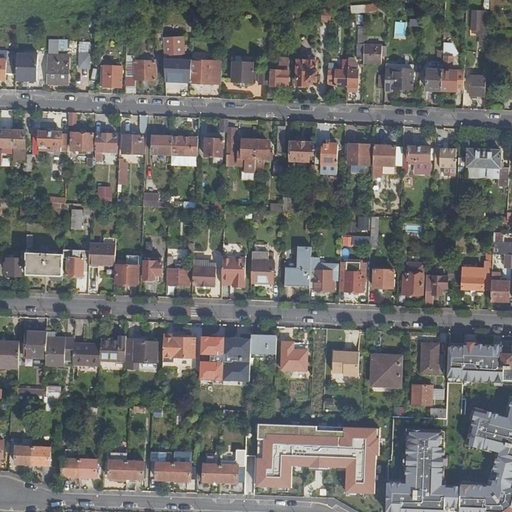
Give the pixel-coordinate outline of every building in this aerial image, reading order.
[(379,3),(366,5),(365,12),(379,9),(379,3)] [(332,8),(322,10),(322,21),(331,22),(332,8)] [(486,12),(473,11),(472,29),(481,29),(481,36),(480,44),(488,45),(489,17),(486,17),(486,12)] [(296,15),(284,17),(284,23),(296,23),(296,15)] [(405,36),(406,24),(396,23),(395,36),(405,36)] [(171,34),(181,35),(181,26),(171,26),(171,34)] [(184,37),(164,38),(165,55),(185,55),(184,37)] [(452,43),(444,43),(444,51),(443,59),(443,71),(442,91),(457,92),(458,71),(452,71),(453,58),(458,54),(452,43)] [(382,45),(364,45),(364,60),(364,63),(382,64),(382,56),(386,56),(387,46),(382,46),(382,45)] [(0,79),(6,79),(6,73),(17,74),(18,53),(18,50),(7,50),(0,50),(0,79)] [(41,54),(18,53),(17,74),(16,80),(40,81),(41,54)] [(90,53),(80,53),(79,68),(90,69),(90,53)] [(58,62),(48,62),(48,84),(69,85),(69,56),(58,55),(58,62)] [(355,59),(349,59),(349,64),(348,87),(357,87),(358,87),(359,65),(355,65),(355,59)] [(191,83),(222,84),(222,61),(192,60),(192,71),(191,83)] [(135,69),(126,69),(125,85),(135,85),(135,79),(156,80),(156,62),(135,61),(135,69)] [(311,61),(299,61),(298,84),(308,85),(308,80),(316,81),(317,62),(316,62),(311,61)] [(254,63),(234,62),(233,82),(253,83),(253,79),(256,79),(257,72),(253,72),(254,63)] [(336,69),(329,69),(328,82),(335,82),(335,86),(348,87),(349,64),(343,64),(343,69),(336,69)] [(122,67),(101,66),(100,86),(122,87),(122,67)] [(413,70),(393,69),(386,69),(386,76),(385,88),(385,91),(393,91),(393,89),(413,90),(413,70)] [(289,71),(272,70),(272,86),(268,86),(267,98),(274,98),(275,89),(274,86),(288,87),(289,71)] [(443,71),(428,70),(427,90),(442,91),(443,71)] [(268,72),(260,71),(259,84),(268,85),(268,72)] [(486,77),(470,76),(470,95),(486,96),(486,77)] [(228,119),(220,119),(220,133),(228,133),(228,119)] [(286,127),(278,126),(277,154),(285,154),(286,127)] [(237,129),(228,129),(228,140),(227,167),(234,167),(235,140),(237,140),(237,129)] [(15,130),(3,130),(2,151),(2,153),(14,153),(15,130)] [(26,131),(15,130),(14,153),(14,161),(25,161),(24,169),(32,169),(33,155),(25,154),(26,131)] [(68,133),(40,132),(40,134),(39,151),(68,152),(68,133)] [(95,134),(72,133),(72,150),(94,151),(95,134)] [(118,135),(97,134),(97,159),(102,160),(103,151),(117,152),(118,135)] [(143,136),(124,135),(123,154),(143,154),(143,136)] [(173,137),(153,137),(152,154),(172,155),(173,137)] [(199,138),(173,137),(172,155),(198,156),(199,138)] [(224,139),(206,139),(205,156),(223,157),(224,139)] [(257,141),(247,140),(247,144),(243,143),(243,152),(239,152),(238,166),(246,166),(246,172),(256,172),(256,170),(257,141)] [(267,141),(257,141),(256,170),(264,170),(265,159),(273,159),(273,153),(270,153),(270,145),(266,144),(267,141)] [(314,143),(291,142),(290,161),(298,161),(307,161),(309,161),(310,155),(314,155),(314,143)] [(325,148),(315,147),(315,163),(337,164),(339,144),(329,144),(325,144),(325,148)] [(370,145),(350,144),(349,164),(369,165),(370,145)] [(396,146),(374,145),(373,165),(374,165),(374,178),(380,178),(381,165),(395,166),(395,165),(403,166),(403,147),(396,147),(396,146)] [(409,147),(403,147),(403,166),(403,173),(408,173),(409,163),(415,164),(415,171),(417,174),(430,175),(431,148),(409,147)] [(457,149),(441,148),(441,149),(440,166),(440,168),(456,168),(457,149)] [(485,150),(468,149),(468,167),(469,167),(468,177),(484,178),(484,177),(485,150)] [(501,151),(485,150),(484,177),(488,177),(488,178),(498,179),(498,186),(509,186),(509,168),(501,168),(501,151)] [(198,156),(172,155),(171,165),(198,166),(198,156)] [(123,169),(119,169),(119,173),(128,173),(128,163),(123,163),(123,169)] [(315,165),(309,165),(309,172),(307,172),(307,182),(314,182),(315,165)] [(128,173),(119,173),(119,184),(127,185),(128,173)] [(99,202),(113,202),(113,187),(99,186),(99,202)] [(159,194),(144,194),(144,207),(170,208),(170,202),(159,202),(159,194)] [(297,198),(284,198),(283,205),(283,213),(297,213),(297,198)] [(92,204),(84,204),(84,214),(91,215),(92,204)] [(283,205),(271,205),(271,212),(283,213),(283,205)] [(82,210),(72,210),(71,229),(81,229),(82,210)] [(379,217),(371,217),(370,249),(378,249),(379,217)] [(504,233),(494,233),(493,252),(493,255),(505,255),(511,255),(511,244),(504,244),(504,233)] [(116,244),(90,243),(90,264),(116,266),(116,244)] [(312,247),(299,247),(298,269),(286,269),(285,284),(310,285),(311,264),(312,247)] [(54,254),(27,253),(27,274),(51,275),(51,280),(62,281),(64,255),(57,254),(57,252),(54,252),(54,254)] [(269,252),(252,252),(251,283),(273,284),(274,261),(268,261),(269,252)] [(126,265),(117,265),(117,283),(139,284),(139,273),(141,273),(142,256),(127,256),(126,265)] [(84,259),(68,258),(67,276),(83,276),(84,259)] [(155,262),(145,261),(144,279),(145,279),(147,281),(152,282),(155,280),(155,275),(162,275),(163,258),(155,258),(155,262)] [(246,258),(223,258),(222,280),(234,281),(233,286),(233,287),(245,287),(246,258)] [(22,259),(7,259),(7,263),(5,263),(5,271),(10,271),(10,276),(22,276),(22,275),(22,259)] [(484,269),(463,268),(462,289),(492,290),(493,272),(493,262),(484,261),(484,269)] [(424,263),(408,263),(407,274),(404,274),(404,283),(401,283),(401,286),(404,286),(403,293),(423,294),(424,263)] [(319,265),(311,264),(310,285),(310,290),(316,290),(315,290),(334,291),(335,281),(338,281),(338,272),(318,271),(319,265)] [(178,270),(169,269),(168,285),(190,286),(190,270),(181,270),(181,267),(178,267),(178,270)] [(194,267),(193,286),(216,287),(217,268),(194,267)] [(394,270),(375,270),(374,288),(393,288),(394,270)] [(345,277),(340,277),(339,290),(345,290),(345,291),(363,292),(364,282),(366,282),(366,273),(345,272),(345,277)] [(501,272),(493,272),(492,290),(491,301),(509,301),(510,282),(500,282),(501,272)] [(448,277),(427,276),(426,307),(433,308),(434,295),(442,295),(442,288),(448,288),(448,277)] [(47,333),(26,332),(25,357),(34,357),(46,358),(47,338),(47,333)] [(175,335),(165,334),(163,362),(174,362),(174,357),(195,358),(196,339),(175,338),(175,335)] [(226,336),(202,336),(201,354),(225,355),(226,336)] [(277,337),(252,336),(251,353),(276,354),(277,337)] [(250,338),(227,337),(226,356),(250,356),(250,338)] [(74,339),(47,338),(46,358),(46,366),(65,367),(65,359),(73,360),(74,344),(74,339)] [(120,341),(102,340),(101,345),(101,360),(120,361),(120,341)] [(20,343),(0,341),(0,367),(19,368),(20,343)] [(135,344),(127,344),(126,369),(139,370),(140,362),(157,363),(158,343),(135,342),(135,344)] [(294,343),(283,342),(282,370),(307,371),(308,351),(294,350),(294,343)] [(439,344),(423,343),(422,373),(438,374),(439,355),(439,344)] [(101,345),(74,344),(73,360),(73,364),(101,366),(101,360),(101,345)] [(511,346),(449,344),(448,380),(511,382),(511,346)] [(360,353),(334,352),(333,373),(344,373),(346,376),(359,376),(360,353)] [(46,358),(34,357),(34,366),(46,367),(46,366),(46,358)] [(391,359),(373,358),(372,385),(400,386),(401,357),(391,357),(391,359)] [(224,362),(200,362),(200,380),(224,380),(224,362)] [(250,363),(226,362),(225,381),(249,381),(250,363)] [(433,386),(413,385),(412,405),(432,406),(433,386)] [(45,389),(18,388),(17,402),(36,402),(45,403),(45,397),(45,389)] [(499,416),(474,409),(465,444),(489,451),(490,447),(497,448),(489,480),(491,480),(490,486),(456,484),(456,487),(443,486),(443,484),(435,484),(435,477),(439,477),(441,432),(408,431),(407,476),(410,476),(410,483),(388,482),(386,511),(511,511),(511,399),(510,399),(504,421),(498,419),(499,416)] [(147,406),(135,407),(135,414),(148,413),(147,406)] [(446,410),(431,409),(430,418),(446,419),(446,410)] [(377,428),(259,424),(257,486),(292,488),(292,466),(346,468),(345,493),(375,494),(377,428)] [(34,447),(17,446),(16,464),(33,465),(34,447)] [(51,448),(34,447),(33,465),(50,465),(51,448)] [(158,452),(157,462),(157,480),(174,480),(175,463),(172,463),(167,463),(167,453),(158,452)] [(178,453),(178,462),(193,461),(193,453),(178,453)] [(80,459),(63,459),(63,476),(80,477),(80,459)] [(98,460),(80,459),(80,477),(97,478),(98,460)] [(128,461),(110,461),(110,478),(127,479),(128,461)] [(145,462),(128,461),(127,479),(144,479),(145,462)] [(192,464),(175,463),(174,480),(191,481),(192,464)] [(222,465),(204,464),(204,482),(221,482),(222,465)] [(239,465),(222,465),(221,482),(238,483),(239,465)] [(370,511),(373,508),(346,498),(340,511),(370,511)]
